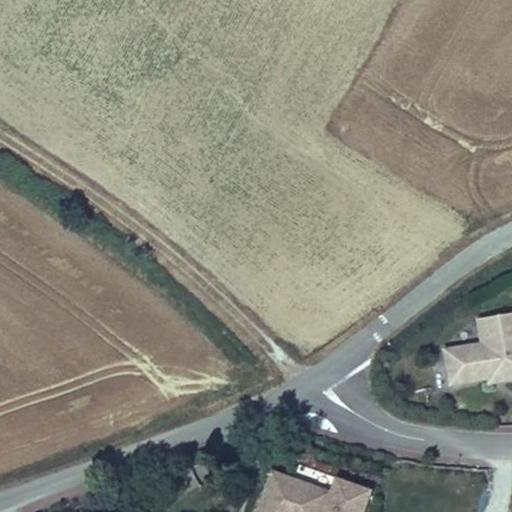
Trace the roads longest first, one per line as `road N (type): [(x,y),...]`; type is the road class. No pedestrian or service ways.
road 1 (track): [(301,386),(209,289),(0,138)]
road 2 (residential): [(0,504),(246,416),(301,386)]
road 3 (residential): [(301,386),(448,274),(511,240)]
road 4 (residential): [(301,386),(370,429),(511,449)]
